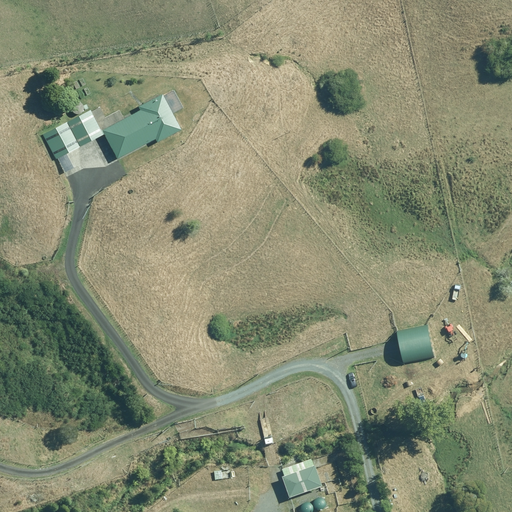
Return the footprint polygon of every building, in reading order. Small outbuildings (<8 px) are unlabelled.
[(102,108),(44,137),(58,159),(106,135),(119,161),(158,142),(160,145),(184,132),(175,115),(183,112),(173,93),(141,109),(143,112),(126,120),(120,109),(106,116),(102,108)] [(427,325),(393,332),(399,363),(433,357),(427,325)] [(302,392),(276,394),(277,406),(273,406),(275,446),(300,444),(300,434),(310,434),(308,397),(302,397),(302,392)] [(311,460),(281,471),(296,511),(324,511),(342,505),(329,472),(317,476),(311,460)] [(235,470),(217,470),(217,478),(235,478),(235,470)]
